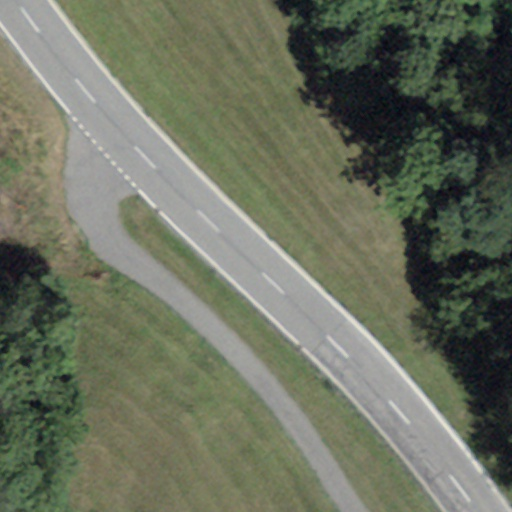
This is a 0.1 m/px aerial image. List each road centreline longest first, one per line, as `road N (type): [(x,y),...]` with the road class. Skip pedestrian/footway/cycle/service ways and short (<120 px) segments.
road 1 (tertiary): [(469,511),(358,366),(102,121),(8,0)]
road 2 (track): [(354,511),(327,464),(211,338),(87,237),(76,186),(102,121)]
